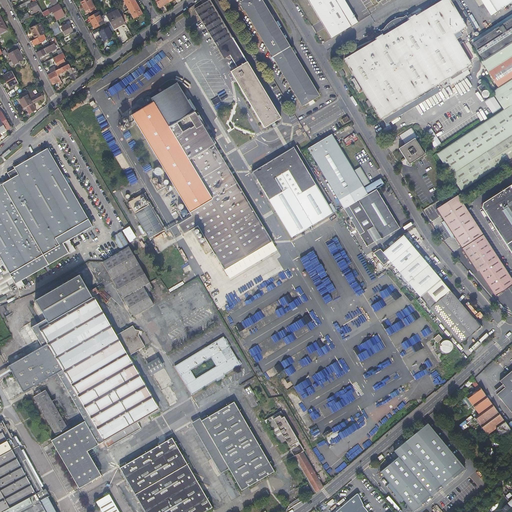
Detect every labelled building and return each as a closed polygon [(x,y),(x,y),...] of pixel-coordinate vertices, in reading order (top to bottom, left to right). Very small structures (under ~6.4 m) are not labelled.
[(95,8),(90,0),(85,0),(80,3),(86,13),(95,8)] [(123,0),(129,9),(137,4),(134,0),(123,0)] [(302,104),(319,94),(260,0),(242,0),(240,2),(302,104)] [(297,0),(322,41),(321,42),(323,44),(358,23),(344,0),(297,0)] [(455,36),(468,27),(452,0),(444,0),(417,16),(416,14),(410,18),(410,20),(385,36),(384,34),(377,38),(378,40),(345,59),(378,114),(381,120),(472,65),(462,48),(455,36)] [(361,0),(366,9),(381,0),(361,0)] [(511,0),(487,0),(498,15),(511,5),(511,0)] [(29,1),(19,6),(21,9),(26,7),(26,5),(30,3),(29,1)] [(31,13),(38,10),(40,9),(36,1),(28,6),(31,13)] [(241,53),(210,1),(196,8),(223,55),(228,53),(232,58),(241,53)] [(65,16),(58,4),(48,9),(50,13),(52,12),(53,14),(54,14),(57,19),(65,16)] [(142,14),(137,4),(129,9),(134,18),(142,14)] [(120,14),(117,10),(106,15),(109,23),(113,29),(125,24),(124,23),(120,14)] [(19,18),(21,21),(30,17),(28,12),(23,15),(24,16),(19,18)] [(124,12),(120,14),(124,23),(128,21),(124,12)] [(104,23),(99,13),(89,18),(94,28),(104,23)] [(509,107),(436,155),(461,193),(511,159),(511,14),(479,36),(469,42),(489,75),(509,107)] [(57,27),(59,26),(57,22),(49,26),(51,30),(57,27)] [(43,35),(45,34),(39,23),(29,28),(35,39),(43,35)] [(72,31),(68,24),(61,28),(65,34),(72,31)] [(51,30),(54,35),(60,32),(57,27),(51,30)] [(113,36),(108,27),(98,32),(103,41),(113,36)] [(35,39),(32,41),(34,45),(41,41),(46,39),(43,35),(35,39)] [(51,44),(43,49),(44,49),(36,53),(39,57),(56,48),(54,43),(51,44)] [(23,59),(17,48),(8,52),(14,64),(23,59)] [(63,57),(65,57),(63,53),(53,58),(58,67),(65,63),(62,58),(63,57)] [(241,53),(232,58),(236,65),(231,68),(264,123),(278,114),(241,53)] [(158,64),(154,58),(141,67),(145,73),(148,71),(152,76),(172,63),(168,57),(158,64)] [(73,81),(76,79),(68,63),(67,64),(56,70),(50,73),(47,75),(52,85),(58,81),(59,83),(62,82),(58,74),(66,70),(67,72),(68,72),(73,81)] [(18,84),(16,79),(12,72),(3,76),(10,88),(18,84)] [(270,242),(178,82),(152,97),(150,93),(144,96),(148,103),(123,118),(125,121),(118,124),(146,170),(160,162),(190,215),(176,223),(185,239),(198,232),(221,270),(270,242)] [(36,95),(33,90),(27,93),(32,103),(43,97),(41,93),(36,95)] [(25,108),(32,103),(28,95),(19,100),(23,108),(25,108)] [(486,101),(493,113),(502,108),(495,96),(486,101)] [(493,113),(495,115),(505,109),(500,102),(499,103),(502,107),(493,113)] [(25,108),(28,114),(36,110),(32,103),(25,108)] [(6,130),(10,128),(1,111),(0,111),(0,119),(0,120),(6,130)] [(436,148),(442,144),(432,128),(426,132),(436,148)] [(119,151),(111,133),(105,135),(113,153),(119,151)] [(354,172),(332,136),(308,150),(343,210),(367,196),(367,195),(363,189),(363,188),(369,184),(360,169),(354,172)] [(424,156),(414,140),(398,150),(406,163),(405,167),(410,168),(411,164),(424,156)] [(292,239),(336,214),(332,207),(330,209),(290,145),(250,169),(292,239)] [(12,178),(0,185),(0,257),(17,289),(23,286),(21,281),(69,253),(63,243),(92,225),(49,148),(17,166),(17,168),(9,172),(12,178)] [(128,163),(122,167),(126,173),(132,169),(128,163)] [(129,175),(131,184),(138,182),(136,173),(129,175)] [(363,189),(367,195),(383,186),(380,180),(363,189)] [(511,257),(511,188),(510,185),(481,203),(480,208),(511,257)] [(398,230),(375,191),(367,196),(343,210),(364,248),(378,239),(380,241),(398,230)] [(142,194),(132,200),(166,259),(177,253),(178,252),(156,213),(145,193),(142,194)] [(511,283),(496,258),(460,203),(456,196),(435,209),(475,271),(477,270),(494,296),(511,284),(511,283)] [(129,242),(137,239),(132,226),(123,230),(129,242)] [(121,248),(128,245),(121,232),(117,234),(118,234),(114,236),(121,248)] [(331,236),(325,240),(351,285),(355,283),(352,279),(356,277),(353,272),(356,270),(345,251),(343,252),(340,248),(339,249),(335,242),(338,240),(336,237),(333,239),(331,236)] [(402,237),(381,254),(387,262),(418,298),(439,280),(402,237)] [(102,262),(122,295),(123,298),(142,287),(149,283),(147,280),(148,279),(152,277),(134,246),(131,248),(130,248),(128,247),(102,262)] [(387,262),(381,254),(378,251),(371,255),(378,263),(377,264),(381,269),(385,265),(384,264),(387,262)] [(314,269),(307,256),(301,259),(308,272),(314,269)] [(188,263),(182,266),(185,271),(191,268),(188,263)] [(42,347),(9,367),(25,394),(58,374),(86,421),(52,440),(80,488),(101,476),(87,451),(104,441),(108,447),(142,428),(138,422),(159,410),(128,357),(145,348),(139,338),(139,332),(135,330),(132,326),(115,336),(79,274),(35,300),(46,318),(31,327),(42,347)] [(479,328),(439,280),(418,298),(459,345),(479,328)] [(146,293),(153,289),(149,283),(142,287),(146,293)] [(179,344),(219,323),(198,283),(159,303),(179,344)] [(377,311),(400,297),(393,284),(369,298),(377,311)] [(134,315),(141,311),(152,304),(146,293),(142,287),(123,298),(134,315)] [(245,336),(303,304),(296,291),(271,305),(271,306),(254,315),(258,321),(253,324),(242,330),(245,336)] [(390,336),(420,318),(412,305),(382,323),(390,336)] [(136,319),(143,315),(141,311),(134,315),(136,319)] [(275,351),(317,328),(313,321),(296,330),(292,325),(268,339),(275,351)] [(164,335),(167,342),(174,340),(171,332),(165,334),(164,335)] [(434,339),(438,343),(443,339),(439,334),(434,339)] [(353,348),(356,354),(353,355),(357,363),(386,349),(379,336),(353,348)] [(240,365),(225,337),(175,365),(191,394),(240,365)] [(449,338),(440,345),(447,355),(456,348),(449,338)] [(324,340),(264,371),(268,379),(289,368),(290,370),(294,368),(295,370),(330,352),(324,340)] [(269,355),(264,349),(266,348),(262,343),(251,350),(258,362),(269,355)] [(453,357),(448,361),(455,370),(460,365),(453,357)] [(511,367),(499,378),(504,386),(496,392),(511,411),(511,367)] [(338,371),(331,375),(334,380),(341,376),(338,371)] [(502,436),(510,430),(479,387),(466,397),(478,413),(474,417),(486,433),(495,427),(502,436)] [(349,403),(359,398),(354,388),(348,391),(351,396),(347,398),(349,403)] [(259,408),(261,407),(259,404),(261,403),(256,394),(254,395),(250,389),(249,390),(244,392),(255,410),(259,408)] [(67,428),(46,393),(35,399),(56,435),(67,428)] [(226,465),(242,493),(276,473),(234,404),(202,423),(200,420),(192,425),(219,470),(226,465)] [(302,452),(304,450),(282,413),(275,417),(268,422),(280,443),(284,441),(308,481),(316,493),(319,490),(323,487),(302,452)] [(360,425),(367,421),(363,415),(356,419),(360,425)] [(466,421),(460,424),(463,430),(469,427),(466,421)] [(0,511),(46,511),(36,493),(35,494),(5,438),(7,437),(0,423),(0,511)] [(413,511),(466,471),(429,424),(394,451),(399,457),(381,472),(413,511)] [(120,470),(144,511),(208,511),(214,509),(173,439),(120,470)] [(96,502),(98,506),(111,499),(109,494),(96,502)] [(367,511),(364,508),(359,496),(356,495),(336,511),(367,511)] [(118,511),(111,499),(98,506),(101,511),(118,511)]
